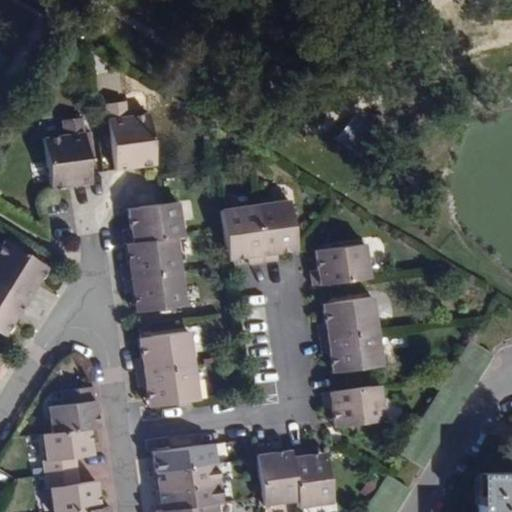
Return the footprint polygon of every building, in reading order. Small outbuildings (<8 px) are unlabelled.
[(134,165),(152,162),(145,112),(126,114),(125,101),(104,104),(105,112),(108,134),(112,168),(125,167),(123,159),(133,158),(134,165)] [(108,134),(105,112),(99,113),(101,135),(108,134)] [(89,182),(87,172),(84,156),(81,133),(80,119),(60,121),(61,135),(41,138),(48,186),(64,185),(64,177),(74,176),(74,183),(89,182)] [(373,166),(388,147),(354,119),(339,138),(373,166)] [(81,133),(84,156),(91,154),(88,132),(81,133)] [(125,167),(134,165),(133,158),(123,159),(125,167)] [(69,184),(74,183),(74,176),(64,177),(64,185),(69,184)] [(289,200),(256,205),(263,261),(276,259),(275,254),(288,253),(286,238),(294,237),(289,200)] [(172,236),(181,235),(176,201),(164,203),(158,203),(140,206),(141,213),(126,215),(127,228),(122,228),(124,243),(138,241),(172,236)] [(263,261),(256,205),(220,210),(224,246),(232,245),(234,259),(247,258),(247,263),(263,261)] [(141,213),(140,206),(125,208),(126,215),(141,213)] [(5,240),(20,250),(23,244),(8,235),(5,240)] [(178,271),(172,236),(138,241),(139,249),(125,251),(126,264),(119,265),(121,279),(178,271)] [(288,253),(296,251),(294,237),(286,238),(288,253)] [(37,280),(46,266),(20,250),(5,240),(2,239),(0,242),(0,287),(23,302),(31,290),(24,286),(31,277),(37,280)] [(138,241),(124,243),(125,251),(139,249),(138,241)] [(310,285),(366,277),(362,242),(329,247),(330,256),(315,258),(317,270),(308,271),(310,285)] [(226,261),(234,259),(232,245),(224,246),(226,261)] [(330,256),(329,247),(314,249),(315,258),(330,256)] [(178,271),(121,279),(124,294),(131,294),(132,303),(147,302),(148,309),(183,305),(178,271)] [(31,290),(37,280),(31,277),(24,286),(31,290)] [(23,302),(0,287),(0,334),(2,336),(10,323),(4,319),(10,308),(16,313),(23,302)] [(317,340),(374,332),(370,296),(336,301),(337,310),(323,311),(325,323),(316,325),(317,340)] [(337,310),(336,301),(322,303),(323,311),(337,310)] [(133,311),(148,309),(147,302),(132,303),(133,311)] [(10,323),(16,313),(10,308),(4,319),(10,323)] [(136,374),(192,366),(187,330),(152,335),(153,344),(138,346),(140,359),(134,360),(136,374)] [(379,365),(374,332),(317,340),(319,355),(328,354),(330,362),(344,361),(346,369),(379,365)] [(152,335),(136,337),(138,346),(153,344),(152,335)] [(489,353),(467,340),(446,375),(398,453),(421,466),(489,353)] [(331,371),(346,369),(344,361),(330,362),(331,371)] [(197,399),(192,366),(136,374),(137,389),(144,389),(145,398),(160,396),(161,404),(197,399)] [(381,421),(377,384),(333,390),(319,392),(321,408),(329,407),(331,418),(345,416),(346,425),(381,421)] [(95,426),(90,385),(60,389),(62,405),(46,407),(50,432),(86,428),(95,426)] [(146,406),(161,404),(160,396),(145,398),(146,406)] [(331,428),(346,425),(345,416),(331,418),(331,428)] [(40,461),(41,475),(73,471),(71,458),(90,455),(86,428),(50,432),(41,434),(44,461),(40,461)] [(153,470),(214,462),(211,443),(165,450),(166,458),(152,460),(153,470)] [(281,464),(280,450),(267,452),(266,445),(252,447),(260,505),(295,501),(290,464),(281,464)] [(317,468),(315,453),(303,455),(303,447),(287,449),(290,464),(295,501),(296,506),(331,502),(326,466),(317,468)] [(290,464),(287,449),(280,450),(281,464),(290,464)] [(150,451),(152,460),(166,458),(165,450),(150,451)] [(324,452),(315,453),(317,468),(326,466),(324,452)] [(169,488),(216,481),(214,462),(153,470),(154,482),(169,480),(169,488)] [(47,487),(50,511),(66,511),(96,508),(93,481),(74,483),(73,471),(41,475),(43,487),(47,487)] [(511,511),(511,473),(475,474),(475,511),(511,511)] [(392,511),(407,489),(384,474),(360,511),(392,511)] [(154,482),(155,489),(169,488),(169,480),(154,482)] [(215,501),(219,501),(216,481),(169,488),(155,489),(157,502),(172,499),(172,508),(215,501)] [(158,510),(170,508),(172,508),(172,499),(157,502),(158,510)] [(216,511),(215,501),(172,508),(170,508),(169,511),(216,511)]
